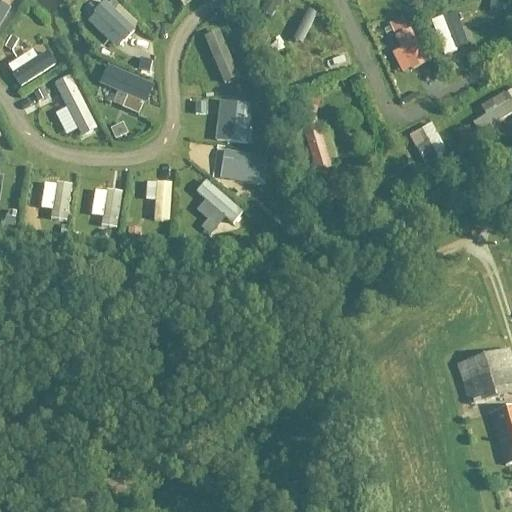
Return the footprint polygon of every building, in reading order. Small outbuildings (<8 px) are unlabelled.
[(181,0),(191,11),(204,0),(181,0)] [(273,0),(265,10),(275,19),(289,3),(286,0),(273,0)] [(0,4),(0,51),(21,16),(0,4)] [(125,52),(140,35),(108,7),(93,24),(125,52)] [(450,70),(462,67),(450,20),(439,23),(450,70)] [(383,48),(392,68),(413,59),(404,39),(383,48)] [(13,79),(20,90),(55,70),(48,58),(13,79)] [(298,92),(338,80),(332,61),(292,73),(298,92)] [(221,69),(227,94),(242,90),(237,66),(221,69)] [(114,101),(133,104),(130,119),(151,122),(156,94),(117,87),(114,101)] [(248,106),(247,93),(231,94),(231,106),(248,106)] [(511,100),(485,113),(493,131),(511,122),(511,100)] [(437,130),(429,134),(445,166),(453,162),(437,130)] [(116,232),(120,195),(103,193),(99,231),(116,232)] [(11,225),(31,226),(32,198),(12,197),(11,225)] [(511,368),(507,352),(457,367),(469,407),(511,394),(511,368)] [(511,409),(488,416),(503,467),(511,464),(511,409)]
